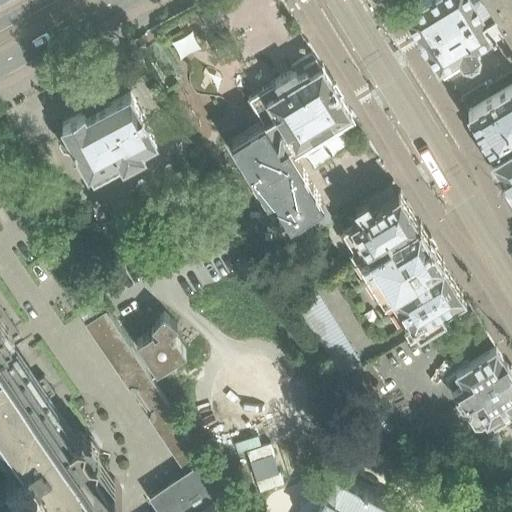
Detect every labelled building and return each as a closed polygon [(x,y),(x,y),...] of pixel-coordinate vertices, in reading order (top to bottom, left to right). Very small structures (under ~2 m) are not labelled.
[(511,0),(411,0),(403,5),(406,10),(407,9),(418,28),(417,28),(425,41),(425,40),(437,59),(436,59),(438,62),(443,69),(461,56),(463,57),(470,59),(477,54),(479,46),(475,41),(496,28),(494,25),(495,25),(494,24),(502,19),(511,35),(511,0)] [(351,110),(322,63),(322,62),(320,63),(315,55),(305,61),(302,57),(290,64),(292,68),(274,79),(292,108),(280,115),(283,121),(280,123),(293,144),(296,142),(302,152),(303,152),(354,119),(349,111),(351,110)] [(302,152),(296,142),(293,144),(280,123),(283,121),(280,115),(292,108),(274,79),(249,95),(264,118),(231,139),(267,197),(274,193),(278,199),(277,200),(290,221),(323,200),(295,156),(302,152)] [(511,81),(467,109),(470,113),(477,124),(477,125),(485,138),(485,137),(492,148),(491,148),(493,151),(511,139),(511,81)] [(156,140),(130,92),(110,103),(105,94),(80,107),(83,112),(62,123),(66,129),(60,139),(65,146),(76,148),(89,171),(109,160),(114,170),(146,153),(143,147),(156,140)] [(511,139),(493,151),(492,152),(492,153),(494,156),(494,155),(495,156),(503,169),(502,169),(511,184),(511,183),(511,139)] [(230,196),(215,173),(202,180),(203,182),(196,186),(209,209),(230,196)] [(419,221),(401,192),(402,192),(400,190),(398,191),(396,193),(390,183),(394,181),(394,180),(336,215),(353,243),(351,248),(355,253),(359,254),(361,257),(419,221)] [(156,194),(113,217),(124,236),(166,213),(156,194)] [(442,257),(435,245),(429,235),(428,235),(421,223),(420,220),(419,221),(361,257),(360,258),(354,262),(377,300),(385,295),(443,260),(444,259),(442,257)] [(465,299),(460,292),(462,291),(461,289),(443,260),(385,295),(410,335),(466,300),(465,298),(465,299)] [(350,277),(345,269),(334,275),(339,283),(350,277)] [(114,494),(118,491),(117,491),(122,488),(114,476),(110,479),(96,459),(96,458),(97,451),(90,449),(84,440),(85,433),(77,431),(73,433),(47,395),(55,390),(44,374),(36,379),(13,345),(10,348),(4,341),(19,331),(0,302),(0,440),(13,459),(5,464),(13,474),(0,482),(0,511),(63,511),(72,507),(75,511),(79,511),(91,504),(94,508),(98,505),(104,506),(112,501),(114,494)] [(95,334),(114,321),(107,311),(91,321),(90,320),(87,322),(95,334)] [(186,351),(176,335),(172,338),(170,333),(178,324),(165,311),(153,325),(159,332),(155,334),(153,331),(137,341),(157,370),(186,351)] [(102,345),(121,332),(114,321),(95,334),(102,345)] [(110,356),(129,343),(121,332),(102,345),(110,356)] [(117,367),(136,354),(129,343),(110,356),(117,367)] [(511,370),(507,362),(506,362),(496,346),(445,377),(462,405),(470,406),(471,406),(471,407),(469,412),(475,422),(481,422),(486,419),(487,421),(500,413),(506,422),(509,421),(511,419),(511,370)] [(125,378),(143,365),(136,354),(117,367),(125,378)] [(384,382),(369,360),(357,368),(371,390),(384,382)] [(153,380),(145,368),(143,365),(125,378),(132,389),(138,390),(153,380)] [(153,380),(138,390),(141,395),(141,396),(147,404),(146,404),(148,404),(151,408),(165,399),(153,380)] [(176,414),(165,399),(151,408),(150,415),(158,426),(176,414)] [(165,437),(183,425),(176,414),(158,426),(165,437)] [(172,448),(190,436),(183,425),(165,437),(172,448)] [(180,459),(198,447),(190,436),(172,448),(180,459)] [(187,470),(205,458),(198,447),(180,459),(187,470)] [(185,511),(208,496),(222,487),(224,486),(205,458),(187,470),(151,494),(163,511),(185,511)] [(404,511),(382,500),(335,474),(320,502),(313,499),(309,498),(305,499),(301,501),(299,504),(298,509),(298,511),(404,511)] [(225,511),(214,496),(190,511),(225,511)]
